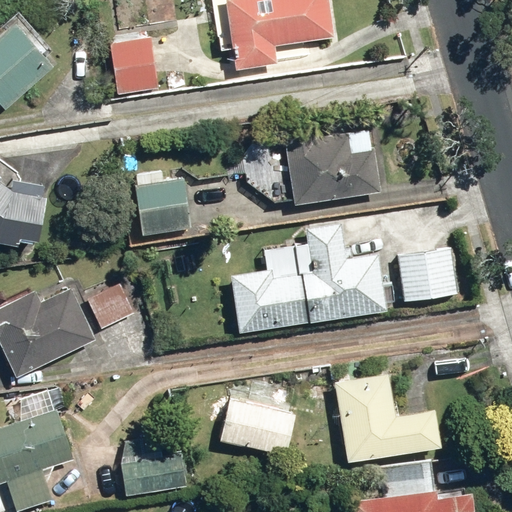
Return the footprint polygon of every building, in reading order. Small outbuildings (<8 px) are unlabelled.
[(168,0),(109,0),(115,35),(173,26),(168,0)] [(329,0),(218,0),(228,71),(271,66),(268,46),(334,37),(329,0)] [(0,105),(39,68),(35,64),(49,51),(10,12),(0,21),(0,105)] [(154,91),(143,37),(101,45),(111,100),(154,91)] [(277,143),(286,207),(373,195),(365,131),(277,143)] [(134,175),(135,186),(127,187),(134,238),(186,231),(180,180),(161,183),(160,172),(134,175)] [(0,193),(0,248),(2,249),(3,241),(23,245),(33,201),(0,193)] [(445,217),(417,221),(419,240),(391,244),(388,225),(335,232),(334,224),(298,229),(301,248),(257,254),(260,274),(222,279),(229,333),(382,312),(380,296),(395,294),(396,304),(456,296),(445,217)] [(116,283),(83,300),(98,330),(131,313),(116,283)] [(26,293),(0,305),(0,359),(10,381),(90,342),(65,290),(32,306),(26,293)] [(385,377),(328,385),(338,464),(431,453),(426,414),(390,418),(385,377)] [(225,386),(212,442),(280,457),(293,401),(225,386)] [(20,421),(0,427),(0,483),(10,511),(12,511),(49,499),(37,468),(67,458),(42,389),(12,400),(20,421)] [(112,446),(118,496),(189,487),(182,436),(112,446)] [(378,496),(343,500),(344,511),(463,511),(462,496),(431,500),(428,476),(376,482),(378,496)]
